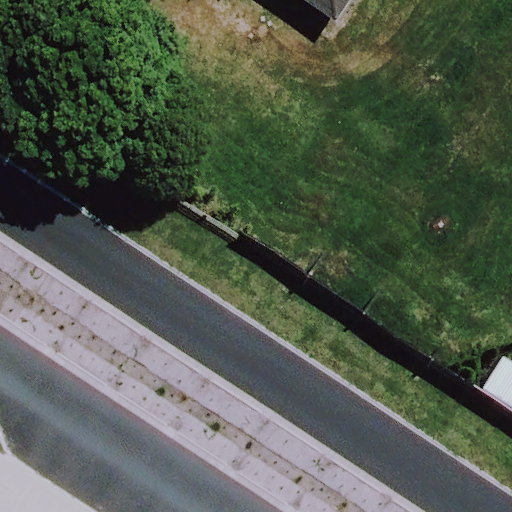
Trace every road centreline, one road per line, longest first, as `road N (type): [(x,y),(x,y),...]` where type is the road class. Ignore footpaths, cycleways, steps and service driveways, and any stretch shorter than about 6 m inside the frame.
road 1 (residential): [(0,196),(479,511)]
road 2 (residential): [(231,511),(0,359)]
